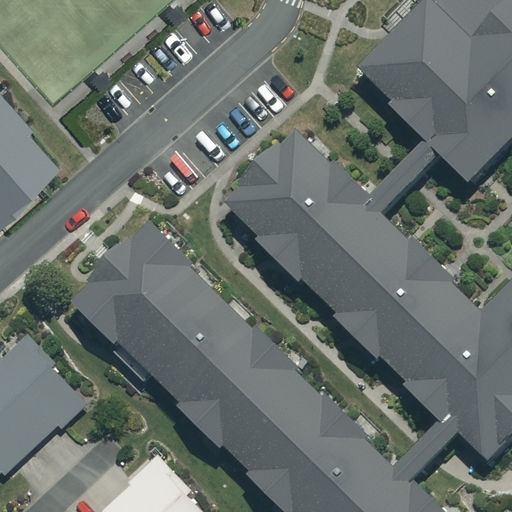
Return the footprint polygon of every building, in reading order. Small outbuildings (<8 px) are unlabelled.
[(511,439),(511,0),(425,0),(358,69),(473,181),(511,146),(511,287),(487,311),(298,126),(220,204),(443,423),(460,439),(486,465),(511,439)] [(0,211),(53,167),(0,104),(0,211)] [(446,511),(417,483),(400,467),(155,226),(77,304),(288,511),(446,511)] [(0,481),(86,404),(26,337),(0,359),(0,481)] [(443,423),(400,467),(417,483),(460,439),(443,423)] [(197,492),(148,445),(119,474),(112,466),(70,509),(73,511),(197,511),(188,502),(197,492)]
